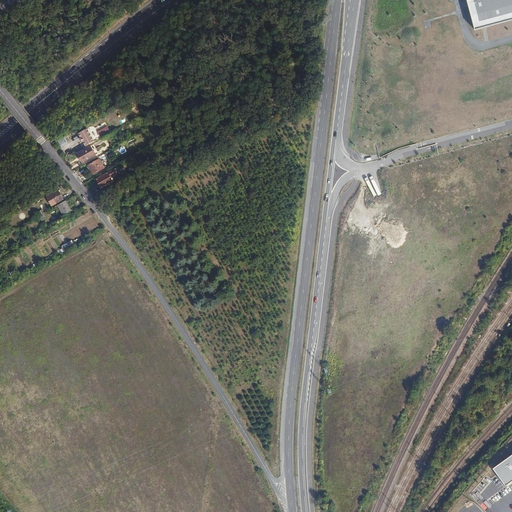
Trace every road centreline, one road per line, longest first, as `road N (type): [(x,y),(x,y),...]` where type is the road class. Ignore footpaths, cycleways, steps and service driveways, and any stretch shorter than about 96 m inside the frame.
road 1 (primary): [(306,511),(303,414),(353,8)]
road 2 (residential): [(0,89),(145,274),(272,480)]
road 3 (primary): [(336,0),(288,462)]
road 4 (secondary): [(0,141),(180,0)]
road 5 (secondary): [(162,0),(0,127)]
road 6 (track): [(0,297),(98,242),(109,227)]
